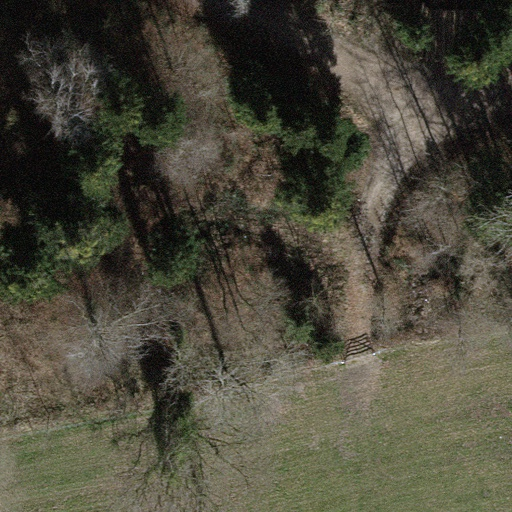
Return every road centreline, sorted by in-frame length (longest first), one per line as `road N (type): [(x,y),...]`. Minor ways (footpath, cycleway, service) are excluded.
road 1 (track): [(0,170),(364,239)]
road 2 (track): [(229,0),(413,82),(511,88)]
road 3 (track): [(413,82),(364,239)]
road 4 (track): [(364,239),(359,391)]
